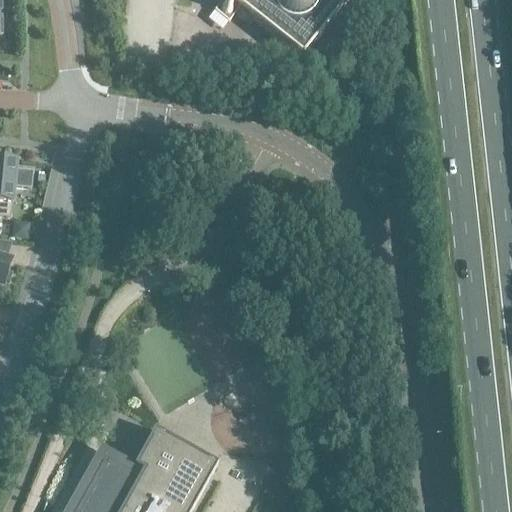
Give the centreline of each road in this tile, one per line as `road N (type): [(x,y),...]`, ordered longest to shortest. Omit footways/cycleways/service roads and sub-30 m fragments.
road 1 (unclassified): [(433,511),(398,304),(357,215),(335,188),(268,135),(78,109)]
road 2 (primary): [(441,0),(494,511)]
road 3 (residential): [(0,399),(20,350),(78,109)]
road 4 (primary): [(511,271),(482,0)]
